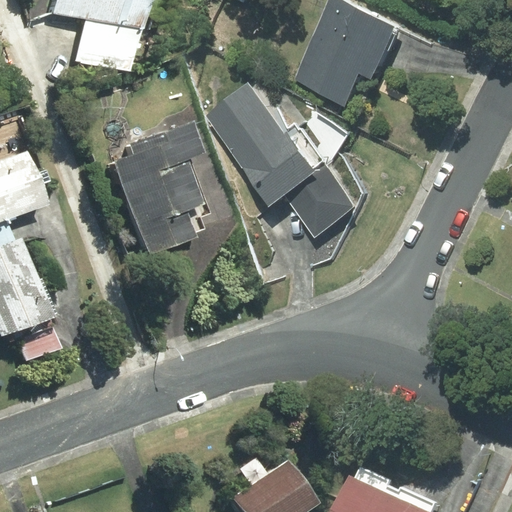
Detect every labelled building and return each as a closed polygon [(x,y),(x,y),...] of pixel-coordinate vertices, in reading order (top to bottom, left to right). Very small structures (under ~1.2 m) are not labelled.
[(80,18),(72,61),(130,71),(142,0),(19,0),(26,21),(49,13),(80,18)] [(345,0),(308,78),(360,103),(375,70),(388,76),(414,22),(368,0),(345,0)] [(325,237),(369,203),(272,74),(216,116),(286,210),(298,201),(325,237)] [(108,158),(143,255),(192,237),(182,210),(202,203),(184,155),(199,149),(186,112),(120,135),(126,151),(108,158)] [(0,330),(47,313),(12,217),(46,205),(25,149),(0,158),(0,330)] [(231,511),(295,511),(311,502),(280,456),(227,492),(237,508),(231,511)] [(344,511),(446,511),(451,502),(361,468),(344,511)]
